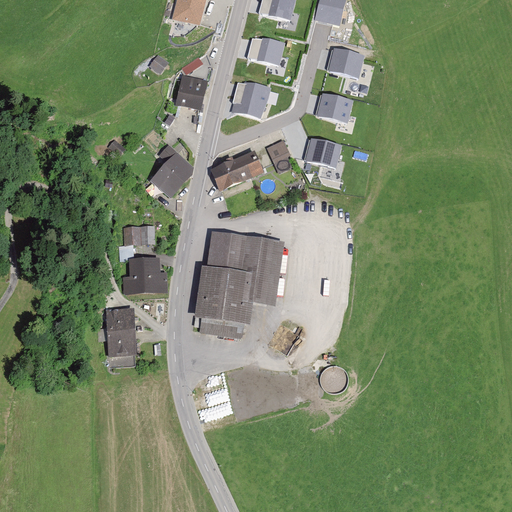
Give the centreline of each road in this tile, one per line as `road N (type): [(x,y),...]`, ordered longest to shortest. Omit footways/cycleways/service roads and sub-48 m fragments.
road 1 (unclassified): [(174,339),(122,299),(86,209),(42,186),(22,189),(9,202),(16,276),(0,306)]
road 2 (tertiary): [(241,0),(188,224),(174,339)]
